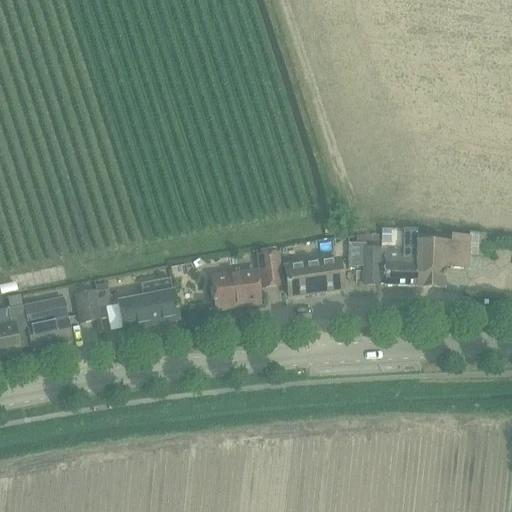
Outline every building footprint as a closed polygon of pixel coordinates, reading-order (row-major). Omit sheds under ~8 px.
[(391,231),(381,231),(381,243),(391,244),(391,231)] [(385,268),(384,287),(416,288),(417,244),(416,244),(417,231),(402,231),(402,253),(385,253),(385,268)] [(417,244),(416,288),(443,289),(443,280),(445,280),(445,276),(443,276),(443,267),(450,267),(450,269),(467,270),(467,257),(483,258),(485,236),(468,234),(468,239),(450,238),(450,247),(426,246),(426,245),(417,244)] [(378,287),(378,267),(378,251),(366,250),(366,246),(340,246),(340,258),(348,258),(348,269),(364,269),(364,287),(378,287)] [(275,249),(260,251),(261,258),(276,256),(275,249)] [(282,287),(278,255),(276,256),(261,258),(256,258),(260,290),(282,287)] [(341,291),(338,271),(337,263),(298,269),(299,275),(287,277),(289,298),(341,291)] [(259,305),(255,273),(211,279),(214,300),(211,300),(212,304),(214,304),(215,310),(259,305)] [(123,332),(178,321),(171,283),(144,288),(146,298),(117,304),(123,332)] [(410,305),(412,294),(385,289),(383,300),(410,305)] [(96,294),(95,294),(96,302),(98,309),(110,306),(108,291),(96,294)] [(74,298),(75,306),(79,326),(100,321),(98,309),(96,302),(95,294),(74,298)] [(20,298),(7,301),(9,312),(22,309),(20,298)] [(27,331),(31,351),(70,342),(61,301),(22,309),(27,331)] [(108,348),(120,345),(116,321),(104,323),(108,348)] [(4,333),(0,333),(0,357),(19,353),(16,333),(10,334),(10,333),(5,334),(4,333)]
